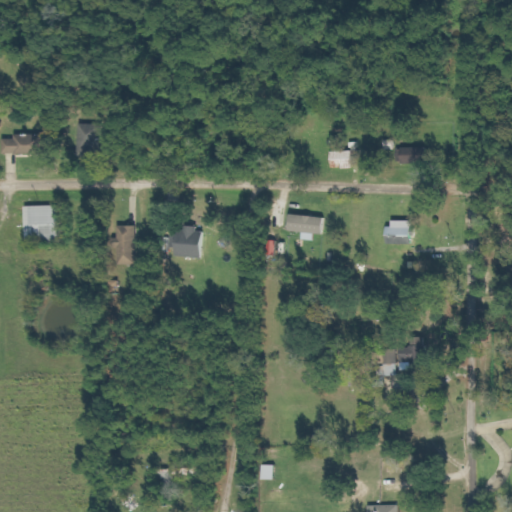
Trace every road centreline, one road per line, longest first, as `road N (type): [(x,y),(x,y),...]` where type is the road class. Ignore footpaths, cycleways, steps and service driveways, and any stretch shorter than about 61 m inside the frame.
road 1 (residential): [(470,511),(470,0)]
road 2 (residential): [(0,182),(470,188)]
